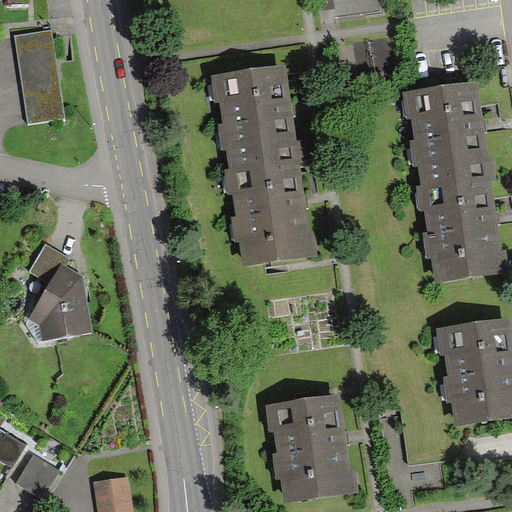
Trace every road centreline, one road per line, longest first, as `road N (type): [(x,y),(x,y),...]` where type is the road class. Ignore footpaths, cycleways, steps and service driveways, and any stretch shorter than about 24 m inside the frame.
road 1 (secondary): [(132,179),(190,511)]
road 2 (secondary): [(97,0),(132,179)]
road 3 (residential): [(0,165),(89,182),(132,179)]
